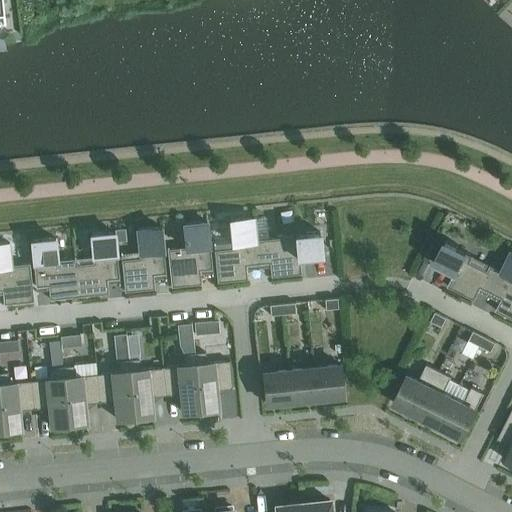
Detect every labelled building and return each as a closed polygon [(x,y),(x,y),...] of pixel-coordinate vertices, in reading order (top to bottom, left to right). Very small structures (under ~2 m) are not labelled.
[(253,217),(255,233),(266,232),(265,216),(253,217)] [(255,241),(255,240),(255,233),(253,217),(229,220),(232,248),(214,250),(217,282),(247,279),(245,265),(257,264),(255,241)] [(168,248),(168,247),(167,247),(171,287),(200,284),(199,270),(212,268),(207,222),(183,224),(185,247),(168,248)] [(121,259),(124,291),(154,288),(153,274),(165,273),(160,227),(137,229),(139,258),(121,259)] [(124,228),(114,230),(114,232),(115,241),(125,240),(124,228)] [(255,240),(255,241),(257,264),(269,262),(271,276),(300,273),(299,257),(321,255),(319,231),(295,234),(295,236),(288,237),(288,242),(268,244),(267,239),(255,240)] [(75,264),(79,296),(108,293),(106,279),(119,278),(115,241),(114,232),(90,234),(93,262),(75,264)] [(75,256),(74,256),(74,258),(57,260),(55,238),(31,240),(35,286),(48,285),(49,299),(79,296),(75,256)] [(502,271),(501,271),(490,265),(487,270),(470,262),(473,256),(466,253),(466,251),(445,240),(434,262),(455,272),(447,286),(474,300),(480,287),(491,293),(502,271)] [(0,289),(2,290),(3,304),(33,301),(29,261),(28,261),(28,263),(11,264),(8,242),(0,243),(0,289)] [(491,293),(502,298),(495,311),(511,318),(511,250),(511,251),(501,271),(502,271),(491,293)] [(337,298),(324,299),(325,309),(338,308),(337,298)] [(283,314),(295,313),(294,302),(282,303),(283,314)] [(269,305),(270,315),(283,314),(282,303),(269,305)] [(442,327),(447,317),(435,311),(430,321),(442,327)] [(195,334),(211,333),(210,321),(194,322),(195,334)] [(468,340),(480,346),(484,336),(473,331),(468,340)] [(115,349),(127,347),(126,333),(114,335),(115,349)] [(60,336),(62,346),(76,345),(75,334),(60,336)] [(484,336),(480,346),(491,351),(496,342),(484,336)] [(183,343),(184,354),(194,353),(193,342),(183,343)] [(61,351),(50,352),(51,364),(62,363),(61,351)] [(194,353),(200,410),(218,408),(216,390),(232,388),(229,360),(206,363),(205,352),(194,353)] [(162,367),(165,395),(180,393),(182,412),(200,410),(194,353),(184,354),(185,365),(162,367)] [(165,395),(162,367),(140,369),(139,358),(128,360),(134,417),(152,415),(150,396),(165,395)] [(119,372),(97,374),(99,402),(114,400),(116,419),(134,417),(128,360),(118,361),(119,372)] [(96,402),(99,402),(97,374),(95,362),(73,364),(73,365),(63,366),(68,424),(86,422),(84,403),(96,402)] [(343,394),(339,364),(314,367),(317,398),(343,396),(343,394)] [(394,402),(393,403),(417,415),(439,370),(426,364),(418,380),(408,375),(394,402)] [(53,378),(31,381),(34,408),(48,407),(50,426),(68,424),(63,366),(52,367),(53,378)] [(288,369),(292,401),(317,398),(314,367),(288,369)] [(276,402),(276,403),(292,401),(288,369),(262,372),(266,403),(276,402)] [(439,370),(417,415),(439,426),(454,398),(444,393),(452,377),(439,370)] [(7,372),(0,372),(0,405),(3,430),(21,429),(19,410),(34,408),(31,381),(8,383),(7,372)] [(464,403),(454,398),(439,426),(453,433),(463,438),(477,409),(476,409),(484,393),(472,387),(464,403)] [(503,458),(511,462),(511,409),(497,439),(509,445),(503,458)] [(303,502),(303,511),(330,511),(329,499),(303,502)] [(303,511),(303,502),(276,505),(276,511),(303,511)]
